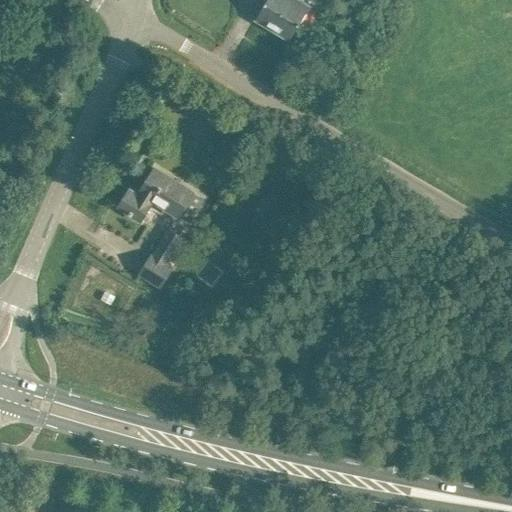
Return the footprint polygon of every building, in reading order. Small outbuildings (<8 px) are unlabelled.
[(267,0),(256,20),(290,40),(310,7),(299,0),(267,0)] [(130,189),(119,206),(141,220),(154,200),(178,216),(184,207),(194,213),(203,198),(155,168),(140,192),(141,192),(139,195),(130,189)] [(169,228),(139,274),(160,287),(173,267),(168,264),(185,238),(169,228)] [(199,265),(217,272),(225,251),(206,244),(199,265)] [(114,296),(105,292),(102,299),(111,303),(114,296)]
